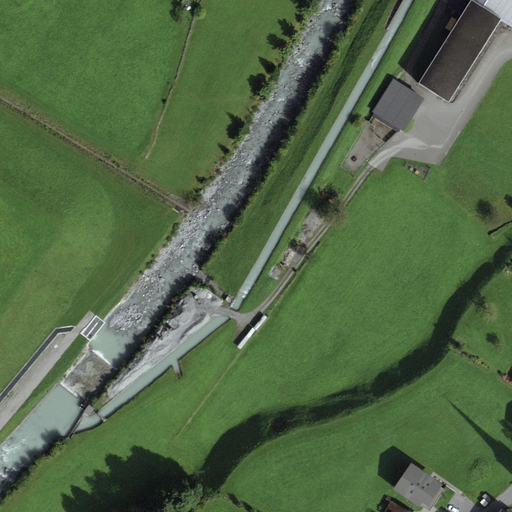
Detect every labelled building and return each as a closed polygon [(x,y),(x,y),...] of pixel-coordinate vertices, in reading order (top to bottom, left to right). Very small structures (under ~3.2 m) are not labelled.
[(511,0),(471,0),(419,84),(449,102),(500,20),(511,27),(511,0)] [(449,0),(447,4),(460,12),(467,0),(449,0)] [(394,81),(375,113),(401,129),(421,98),(394,81)] [(281,332),(269,322),(255,339),(266,349),(281,332)] [(94,409),(89,405),(84,412),(87,414),(90,414),(94,409)] [(412,467),(397,489),(424,507),(427,502),(433,506),(444,489),(412,467)] [(394,511),(397,507),(389,503),(384,511),(394,511)]
